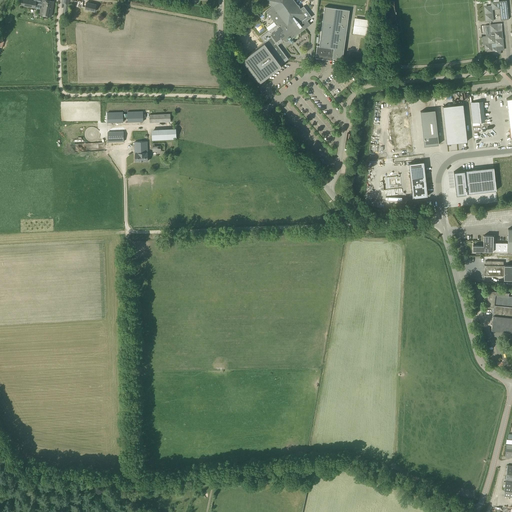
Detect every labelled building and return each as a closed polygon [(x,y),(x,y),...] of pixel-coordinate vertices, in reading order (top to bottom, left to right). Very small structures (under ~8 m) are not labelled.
[(21,0),(20,6),(21,6),(40,9),(39,14),(51,16),(54,2),(44,0),(41,0),(42,2),(36,1),(29,0),(21,0)] [(266,11),(268,14),(268,15),(267,16),(268,17),(268,18),(269,18),(270,18),(271,17),(276,25),(276,30),(277,31),(275,32),(282,42),(284,40),(286,42),(289,41),(290,43),(293,41),(295,43),(292,39),(310,25),(307,20),(312,17),(305,8),(303,10),(301,8),(300,9),(299,8),(300,8),(300,7),(299,6),(299,5),(298,5),(297,5),(293,0),(267,0),(273,7),(266,11)] [(491,2),(491,6),(484,7),(486,22),(493,21),(492,10),(499,9),(500,20),(508,19),(506,1),(491,2)] [(85,10),(95,12),(96,5),(86,2),(85,10)] [(315,58),(333,61),(333,59),(342,60),(349,10),(324,7),(319,46),(317,45),(315,58)] [(113,17),(106,22),(113,30),(119,25),(113,17)] [(353,33),(368,35),(369,23),(355,21),(353,33)] [(482,37),(482,45),(484,44),(485,52),(493,51),(493,55),(500,54),(500,50),(504,50),(502,31),(498,31),(497,24),(490,25),(491,36),(482,37)] [(265,44),(264,43),(242,60),(244,62),(241,65),(254,83),(258,80),(260,83),(281,66),(280,65),(288,59),(278,45),(282,42),(275,32),(277,31),(276,30),(276,25),(261,37),(265,43),(265,44)] [(453,105),(442,106),(443,111),(443,114),(444,119),(445,126),(445,131),(447,145),(457,143),(467,142),(466,129),(465,122),(464,114),(463,109),(463,106),(463,104),(453,105)] [(435,110),(421,112),(424,146),(439,145),(435,110)] [(149,115),(150,123),(170,122),(170,114),(149,115)] [(152,131),(152,141),(176,140),(175,129),(152,131)] [(107,132),(108,142),(123,141),(123,131),(107,132)] [(134,142),(135,153),(135,162),(148,161),(147,141),(134,142)] [(165,143),(152,144),(153,152),(165,151),(165,143)] [(424,161),(408,163),(412,198),(427,196),(424,161)] [(511,165),(499,167),(501,189),(511,188),(511,165)] [(456,195),(496,191),(494,167),(454,172),(456,195)] [(472,216),(465,216),(464,227),(473,227),(473,225),(472,225),(472,216)] [(473,251),(493,251),(493,244),(493,236),(483,235),(483,246),(473,246),(473,251)] [(493,244),(493,251),(493,252),(507,252),(507,245),(493,244)] [(484,262),(484,258),(467,258),(467,262),(471,262),(471,269),(476,269),(476,267),(480,267),(480,262),(484,262)] [(503,261),(499,261),(485,261),(485,265),(484,265),(484,275),(504,275),(504,279),(511,279),(511,265),(504,266),(504,265),(503,265),(503,261)] [(487,306),(493,307),(491,330),(511,331),(511,296),(508,296),(509,293),(489,290),(487,306)] [(500,509),(511,509),(511,501),(510,501),(509,505),(503,505),(503,499),(502,499),(501,504),(500,504),(500,509)]
